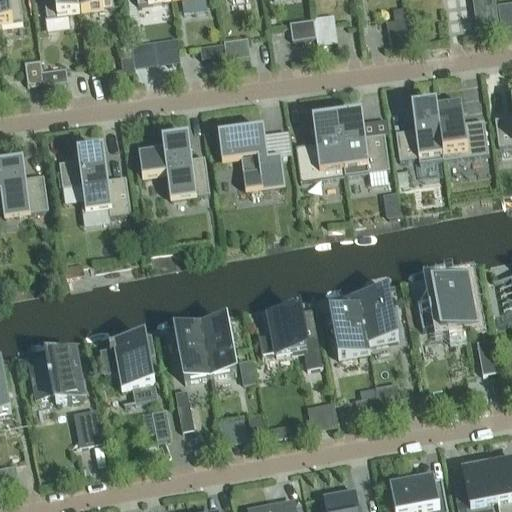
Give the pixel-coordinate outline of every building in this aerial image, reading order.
[(0,0),(0,28),(23,26),(19,0),(0,0)] [(43,0),(47,22),(80,18),(77,0),(43,0)] [(77,0),(80,18),(114,13),(112,0),(77,0)] [(136,0),(138,10),(171,5),(170,0),(136,0)] [(481,14),(483,31),(498,29),(496,12),(481,14)] [(405,13),(385,16),(388,43),(408,40),(405,13)] [(511,14),(498,17),(500,28),(511,26),(511,14)] [(290,29),(292,47),(316,43),(314,31),(314,25),(290,29)] [(316,43),(317,51),(337,49),(335,28),(314,31),(316,43)] [(167,70),(187,69),(185,38),(165,39),(167,70)] [(248,45),(224,48),(224,50),(226,62),(226,66),(250,62),(248,45)] [(119,48),(121,64),(123,80),(135,78),(131,47),(119,48)] [(200,53),(202,65),(226,62),(224,50),(200,53)] [(41,66),(25,68),(28,90),(44,88),(42,78),(41,66)] [(42,78),(44,88),(44,91),(68,88),(66,75),(42,78)] [(511,103),(511,122),(495,125),(498,152),(511,149),(511,102),(511,103)] [(436,113),(444,166),(489,160),(484,126),(463,129),(460,109),(436,113)] [(396,139),(399,167),(418,164),(419,169),(440,166),(440,167),(444,166),(436,113),(413,116),(415,136),(396,139)] [(337,126),(345,182),(389,176),(385,140),(364,143),(361,123),(337,126)] [(295,152),(300,188),(345,182),(337,126),(314,130),(316,149),(295,152)] [(219,139),(223,167),(242,165),(246,196),(284,191),(280,164),(267,166),(263,137),(236,140),(235,136),(219,139)] [(140,159),(143,184),(168,180),(171,205),(210,200),(205,168),(191,170),(188,149),(177,151),(177,148),(163,150),(164,156),(140,159)] [(59,169),(62,193),(83,191),(86,217),(109,214),(110,222),(131,220),(126,183),(107,186),(103,159),(79,162),(79,166),(59,169)] [(0,197),(2,198),(5,223),(49,217),(44,182),(25,185),(22,163),(6,166),(7,172),(0,172),(0,197)] [(406,176),(395,178),(397,193),(408,191),(406,176)] [(396,199),(382,201),(384,213),(398,211),(396,199)] [(468,281),(431,288),(434,305),(417,308),(422,336),(451,330),(452,336),(478,331),(474,313),(480,312),(475,287),(469,288),(468,281)] [(359,302),(368,351),(398,346),(388,297),(359,302)] [(330,318),(339,365),(370,359),(368,351),(359,302),(342,306),(344,315),(330,318)] [(307,375),(323,372),(317,340),(305,342),(300,314),(268,320),(272,341),(259,343),(259,340),(257,340),(262,364),(263,363),(263,360),(275,358),(276,361),(303,356),(307,375)] [(201,332),(210,382),(235,378),(235,379),(236,379),(226,326),(225,326),(225,328),(201,332)] [(186,387),(210,382),(201,332),(176,337),(176,336),(175,336),(185,388),(186,388),(186,387)] [(132,395),(135,409),(158,406),(150,363),(155,362),(151,342),(125,347),(126,352),(115,354),(115,353),(109,354),(109,355),(100,357),(104,381),(118,378),(121,397),(132,395)] [(499,378),(494,350),(477,353),(483,381),(499,378)] [(48,369),(31,373),(37,404),(54,401),(56,409),(84,403),(75,356),(47,362),(48,369)] [(250,366),(239,368),(241,380),(252,378),(250,366)] [(0,420),(11,419),(2,370),(0,370),(0,420)] [(399,398),(377,402),(379,413),(401,409),(399,398)] [(379,413),(377,402),(355,407),(357,417),(379,413)] [(315,409),(319,434),(344,431),(341,406),(315,409)] [(177,411),(183,438),(194,436),(189,408),(177,411)] [(81,452),(104,448),(98,415),(75,419),(81,452)] [(171,444),(166,416),(152,419),(157,447),(171,444)] [(265,447),(261,422),(249,425),(254,449),(265,447)] [(272,444),(295,439),(293,430),(271,434),(272,444)] [(511,511),(511,467),(490,471),(497,511),(511,511)] [(497,511),(490,471),(462,477),(467,503),(456,506),(456,511),(497,511)] [(15,484),(0,486),(0,496),(17,493),(15,484)] [(429,485),(390,492),(393,511),(446,511),(442,485),(429,487),(429,485)] [(357,511),(355,497),(323,503),(324,511),(357,511)]
